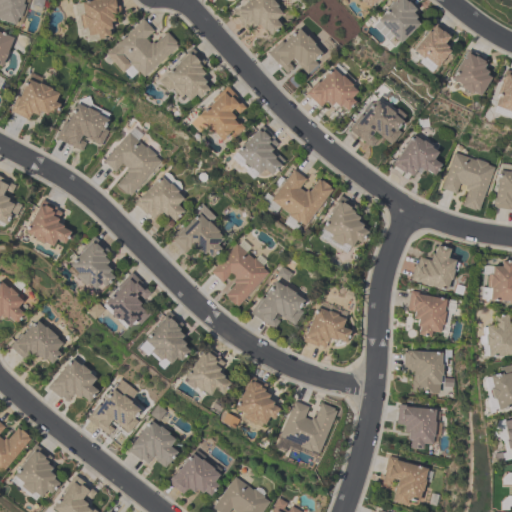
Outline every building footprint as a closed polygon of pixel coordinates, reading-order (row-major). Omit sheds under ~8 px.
[(0,0),(20,0),(20,3),(23,4),(18,17),(15,16),(12,24),(0,19),(0,0)] [(79,1),(84,0),(116,0),(118,12),(110,13),(112,20),(107,21),(109,27),(106,28),(107,36),(95,38),(94,33),(85,34),(84,26),(80,27),(77,14),(81,13),(79,1)] [(248,21),(242,26),(231,13),(246,0),(270,0),(275,5),(274,7),(279,13),(273,19),(279,26),(268,35),(262,28),(261,29),(256,24),(252,27),(250,26),(248,25),(248,21)] [(378,0),(359,0),(367,9),(378,0)] [(411,18),(415,22),(395,41),(394,40),(390,45),(384,39),(388,34),(374,18),(388,4),(392,0),(408,0),(414,6),(409,11),(413,15),(411,18)] [(103,53),(141,19),(151,30),(143,38),(147,43),(150,40),(152,43),(164,32),(174,42),(172,43),(175,46),(141,76),(136,71),(135,72),(128,64),(120,72),(103,53)] [(447,35),(440,42),(447,48),(433,66),(432,65),(428,71),(416,61),(419,57),(409,49),(431,22),(447,35)] [(290,57),(285,62),(291,67),(284,73),(266,53),(279,41),(280,43),(296,28),(304,36),(305,35),(312,43),(311,44),(319,52),(311,59),(315,63),(304,73),(290,57)] [(0,66),(3,68),(13,35),(0,31),(0,66)] [(156,80),(164,75),(163,74),(177,60),(176,59),(190,47),(203,62),(197,67),(202,73),(198,76),(203,81),(201,83),(207,88),(196,98),(193,94),(186,100),(180,93),(177,96),(170,87),(166,91),(156,80)] [(448,77),(466,49),(484,60),(480,67),(484,70),(482,73),(487,76),(475,95),(469,90),(467,92),(455,85),(457,83),(448,77)] [(355,91),(349,97),(353,101),(344,110),(338,104),(336,106),(335,105),(333,108),(329,104),(328,105),(323,101),(318,106),(303,92),(316,79),(318,80),(330,68),(338,76),(339,75),(349,84),(348,85),(355,91)] [(511,72),(511,112),(491,104),(495,93),(494,92),(504,69),(511,72)] [(8,111),(15,95),(17,96),(25,78),(36,83),(36,82),(49,88),(49,89),(56,93),(52,101),(57,103),(51,114),(45,111),(43,113),(37,110),(35,115),(29,112),(26,119),(8,111)] [(219,140),(212,133),(210,132),(204,126),(197,132),(188,122),(211,101),(210,99),(224,86),(243,107),(236,113),(231,107),(227,111),(232,117),(230,118),(234,123),(236,121),(242,127),(230,138),(226,133),(219,140)] [(400,120),(400,121),(394,128),(398,132),(388,144),(372,131),(369,134),(374,139),(368,147),(346,129),(358,113),(360,115),(373,99),(382,106),(383,104),(392,112),(395,108),(404,115),(400,120)] [(54,138),(63,120),(65,121),(75,102),(84,107),(85,106),(96,112),(96,114),(106,119),(101,128),(106,130),(98,144),(79,134),(77,139),(83,142),(79,151),(54,138)] [(270,149),(282,160),(267,174),(261,168),(255,173),(249,167),(248,168),(240,161),(241,160),(233,151),(260,125),(272,137),(270,139),(275,144),(270,149)] [(101,160),(127,132),(143,147),(144,146),(153,155),(153,156),(158,161),(128,195),(125,192),(124,193),(114,184),(125,172),(123,170),(125,168),(120,163),(112,171),(101,160)] [(438,164),(431,174),(423,169),(422,171),(416,167),(410,176),(404,172),(403,173),(390,164),(411,134),(420,141),(421,140),(429,145),(428,147),(436,152),(431,159),(438,164)] [(452,152),(473,159),(473,158),(485,163),(485,164),(492,167),(476,210),(473,208),(472,210),(459,205),(465,189),(462,188),(464,185),(457,183),(453,193),(438,188),(452,152)] [(329,189),(302,225),(296,221),(295,222),(285,214),(286,213),(268,199),(291,169),(303,179),(296,187),(302,192),(304,189),(306,190),(315,179),(318,181),(318,180),(327,186),(326,187),(329,189)] [(511,207),(508,207),(507,209),(490,206),(496,169),(507,171),(507,170),(511,170),(511,207)] [(181,211),(171,220),(164,214),(163,215),(158,210),(150,218),(145,213),(144,214),(131,202),(158,175),(166,183),(167,182),(176,191),(174,192),(180,198),(174,204),(181,211)] [(0,225),(9,230),(20,205),(3,197),(8,186),(0,181),(0,225)] [(318,228),(329,211),(328,210),(337,195),(354,206),(350,213),(356,217),(354,220),(359,224),(358,226),(364,231),(357,242),(353,239),(348,247),(341,242),(340,243),(339,243),(338,245),(327,238),(328,236),(329,234),(318,228)] [(23,234),(52,248),(56,240),(64,244),(72,228),(56,220),(60,211),(40,201),(23,234)] [(191,244),(182,252),(168,238),(194,211),(193,210),(199,203),(213,217),(208,222),(216,231),(215,232),(221,237),(214,244),(218,247),(209,257),(203,251),(201,254),(191,244)] [(66,267),(96,296),(116,275),(102,262),(110,254),(94,238),(66,267)] [(265,272),(235,306),(233,304),(232,305),(224,297),(225,297),(222,294),(232,283),(230,281),(233,279),(227,274),(220,282),(208,271),(234,243),(251,259),(252,257),(261,266),(260,267),(265,272)] [(448,248),(445,257),(453,260),(450,268),(452,269),(448,279),(447,279),(444,291),(413,281),(414,278),(408,277),(413,263),(414,263),(416,257),(427,259),(430,252),(431,253),(434,244),(448,248)] [(511,303),(506,303),(506,300),(487,299),(487,298),(479,297),(480,286),(484,287),(485,273),(489,273),(489,265),(498,266),(498,260),(511,261),(510,269),(511,269),(511,303)] [(274,274),(279,266),(290,273),(285,281),(274,274)] [(102,305),(128,333),(148,314),(140,305),(151,296),(133,277),(102,305)] [(300,311),(291,324),(273,312),(270,316),(277,320),(271,328),(248,313),(259,296),(261,297),(272,280),(281,286),(282,285),(292,292),(292,293),(301,300),(296,308),(300,311)] [(0,286),(0,321),(17,327),(27,296),(0,286)] [(439,324),(437,333),(429,331),(428,336),(415,334),(417,326),(414,326),(415,319),(411,318),(412,311),(404,310),(408,290),(424,293),(424,295),(444,299),(441,311),(443,311),(443,313),(445,313),(442,325),(439,324)] [(300,341),(314,307),(325,311),(326,310),(335,314),(334,315),(342,319),(339,327),(348,330),(343,342),(334,338),(333,340),(327,338),(322,348),(316,345),(315,347),(300,341)] [(478,335),(480,335),(480,327),(483,327),(483,324),(490,324),(490,315),(504,314),(505,322),(507,322),(508,330),(511,330),(511,354),(485,355),(484,345),(483,345),(482,342),(479,343),(477,341),(477,339),(477,337),(478,335)] [(140,345),(169,373),(189,351),(174,336),(182,328),(169,315),(140,345)] [(49,367),(62,352),(56,347),(62,339),(37,318),(10,348),(25,362),(33,353),(49,367)] [(402,350),(440,352),(439,363),(440,364),(440,375),(438,375),(438,383),(436,383),(436,393),(421,392),(421,390),(415,390),(415,392),(409,392),(409,379),(411,379),(411,375),(410,375),(410,370),(406,370),(406,369),(403,369),(403,367),(401,367),(402,350)] [(209,399),(213,392),(222,397),(230,383),(218,376),(224,364),(201,351),(183,384),(209,399)] [(46,389),(66,404),(73,395),(87,405),(97,392),(90,386),(96,377),(71,357),(46,389)] [(488,388),(488,387),(489,387),(486,374),(495,372),(494,367),(510,363),(511,370),(511,404),(495,409),(492,398),(491,398),(490,397),(489,396),(487,390),(488,388)] [(267,429),(279,405),(261,396),(266,387),(248,378),(232,413),(267,429)] [(114,425),(127,436),(145,413),(112,388),(87,420),(106,435),(114,425)] [(319,455),(335,410),(316,403),(313,409),(291,401),(277,440),(319,455)] [(394,424),(395,404),(405,405),(405,406),(432,408),(432,421),(433,421),(432,436),(430,436),(429,444),(420,443),(420,448),(407,448),(407,439),(405,439),(405,432),(400,432),(401,425),(394,424)] [(511,458),(508,459),(506,448),(504,448),(502,439),(503,438),(501,430),(503,429),(500,420),(511,417),(511,458)] [(176,439),(147,421),(128,451),(164,474),(177,453),(170,449),(176,439)] [(0,473),(2,475),(31,439),(13,425),(9,431),(0,424),(0,473)] [(11,481),(44,504),(61,479),(45,468),(52,458),(35,446),(11,481)] [(184,496),(189,488),(207,500),(225,474),(192,452),(169,486),(184,496)] [(390,501),(395,480),(391,479),(389,486),(380,483),(383,470),(382,470),(386,455),(396,458),(395,460),(425,469),(422,480),(423,480),(423,481),(424,483),(422,489),(421,490),(420,491),(419,491),(416,502),(406,500),(405,504),(390,501)] [(234,478),(212,511),(213,511),(263,511),(271,501),(234,478)] [(49,511),(96,511),(83,502),(90,493),(74,481),(49,511)] [(273,511),(272,511),(297,511),(276,502),(272,510),(273,511)]
